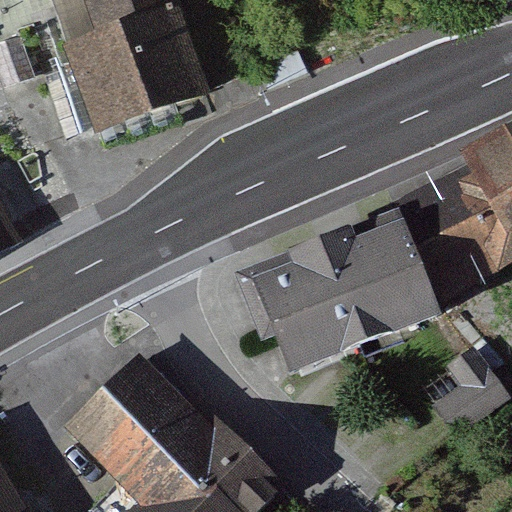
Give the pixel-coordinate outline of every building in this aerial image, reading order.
[(56,0),(105,138),(211,101),(175,0),(56,0)] [(511,147),(430,191),(485,295),(511,280),(511,147)] [(0,203),(0,258),(24,244),(0,203)] [(406,224),(249,287),(287,383),(444,320),(406,224)] [(137,355),(59,433),(137,511),(217,431),(137,355)] [(511,408),(485,364),(428,399),(457,446),(511,412),(511,408)] [(135,511),(271,511),(285,499),(217,431),(137,511),(135,511)] [(29,511),(0,460),(0,511),(29,511)]
